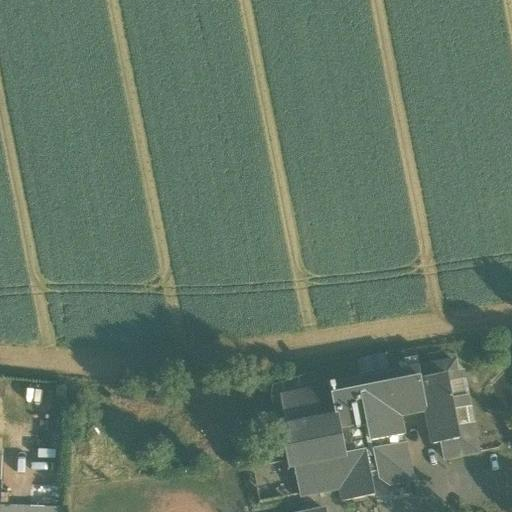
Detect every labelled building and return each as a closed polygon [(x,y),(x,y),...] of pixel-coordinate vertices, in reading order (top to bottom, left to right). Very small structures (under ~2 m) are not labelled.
[(426,368),(428,379),(446,375),(459,441),(474,437),(461,372),(456,373),(455,363),(426,368)] [(360,381),(362,392),(428,379),(426,368),(360,381)] [(441,444),(459,441),(446,375),(428,379),(435,415),(429,416),(430,420),(429,420),(434,445),(441,444)] [(435,415),(428,379),(362,392),(372,443),(404,436),(401,424),(400,417),(427,412),(428,420),(429,420),(430,420),(429,416),(435,415)] [(412,480),(404,436),(372,443),(362,392),(360,381),(281,397),(287,426),(282,427),(290,469),(295,468),(301,498),(340,490),(342,502),(375,496),(370,474),(377,473),(378,477),(391,485),(412,481),(412,480)] [(441,444),(444,460),(477,453),(474,437),(459,441),(441,444)]
